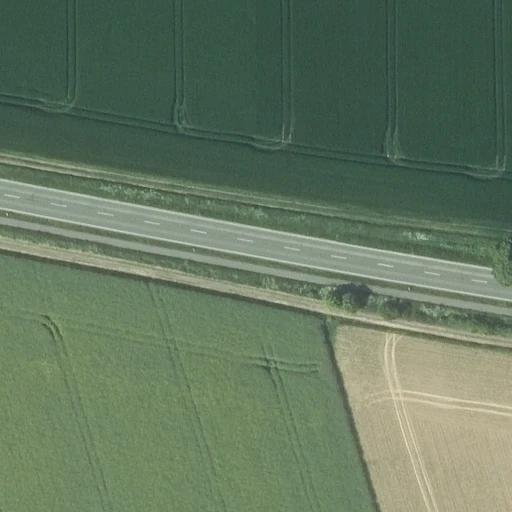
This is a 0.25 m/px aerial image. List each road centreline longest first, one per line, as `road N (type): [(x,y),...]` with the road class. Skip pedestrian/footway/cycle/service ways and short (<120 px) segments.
road 1 (secondary): [(511,291),(0,197)]
road 2 (track): [(0,247),(511,340)]
